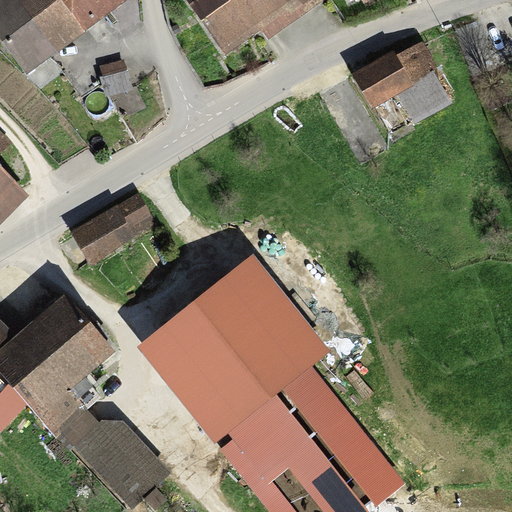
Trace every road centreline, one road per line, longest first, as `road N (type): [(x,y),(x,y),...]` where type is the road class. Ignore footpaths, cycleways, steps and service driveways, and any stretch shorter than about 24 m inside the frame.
road 1 (residential): [(196,126),(339,46),(471,0)]
road 2 (residential): [(0,248),(196,126)]
road 3 (residential): [(196,126),(150,0)]
